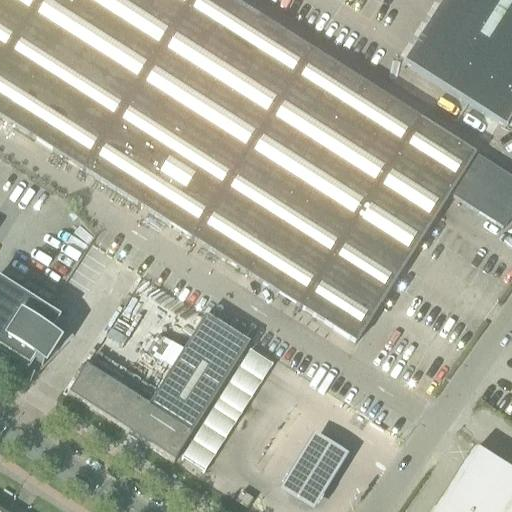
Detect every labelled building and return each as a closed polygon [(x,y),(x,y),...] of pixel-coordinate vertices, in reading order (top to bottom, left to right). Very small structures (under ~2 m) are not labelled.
[(511,183),(289,41),(221,0),(0,0),(0,119),(355,345),(449,196),(502,230),(511,214),(511,183)] [(511,118),(511,0),(444,0),(403,65),(504,130),(511,118)] [(0,349),(28,367),(33,360),(33,359),(43,366),(43,367),(44,367),(59,344),(58,343),(57,344),(47,337),(56,323),(0,287),(0,349)] [(86,369),(70,394),(69,397),(175,464),(250,346),(206,319),(149,409),(86,369)] [(236,426),(241,417),(218,403),(212,411),(236,426)] [(282,493),(311,511),(318,511),(353,457),(318,436),(282,493)] [(511,511),(511,471),(477,449),(436,511),(511,511)] [(225,484),(220,492),(231,499),(236,491),(225,484)] [(248,510),(254,501),(242,493),(236,503),(248,510)]
